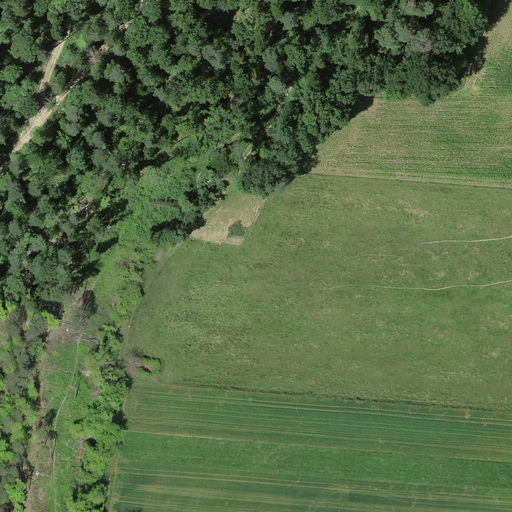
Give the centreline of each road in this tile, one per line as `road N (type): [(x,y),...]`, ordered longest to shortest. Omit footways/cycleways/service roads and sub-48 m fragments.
road 1 (track): [(367,0),(309,53),(265,128),(136,303),(106,502)]
road 2 (track): [(0,173),(146,0)]
road 3 (track): [(42,118),(44,81),(81,0)]
